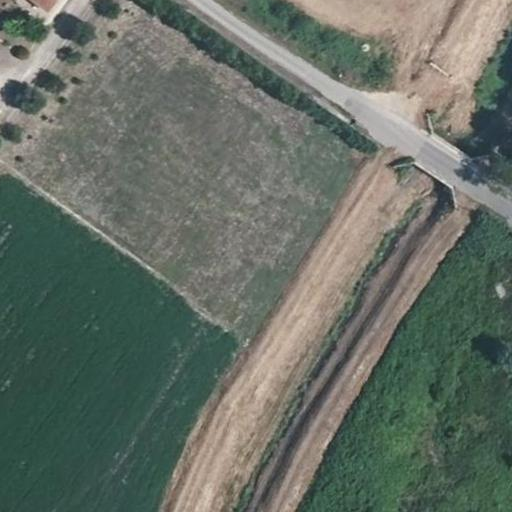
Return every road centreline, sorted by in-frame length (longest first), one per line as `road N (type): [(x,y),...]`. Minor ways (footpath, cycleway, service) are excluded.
road 1 (unclassified): [(511,205),(206,0)]
road 2 (track): [(399,134),(481,0)]
